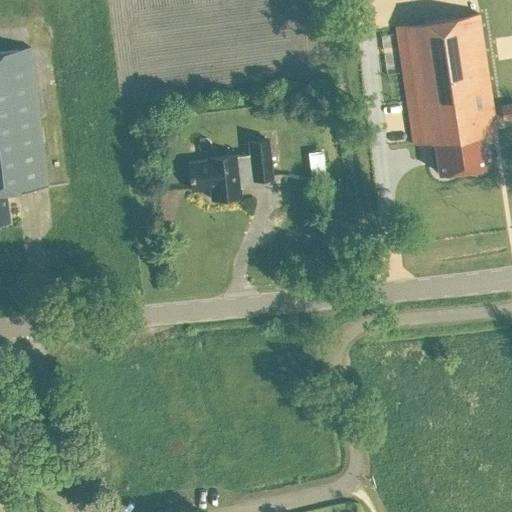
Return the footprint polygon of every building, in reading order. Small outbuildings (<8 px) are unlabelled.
[(488,119),(495,118),(479,14),(395,27),(413,146),(434,143),(439,176),(483,169),(478,136),(490,134),(488,119)] [(7,193),(47,188),(30,49),(0,52),(0,224),(10,223),(7,193)] [(502,120),(511,118),(511,102),(499,105),(502,120)] [(252,156),(236,157),(208,159),(208,161),(191,163),(194,189),(212,187),(213,198),(240,195),(239,185),(244,177),(255,176),(255,179),(272,178),(269,142),(251,144),(252,156)] [(309,162),(311,178),(323,176),(322,160),(309,162)]
